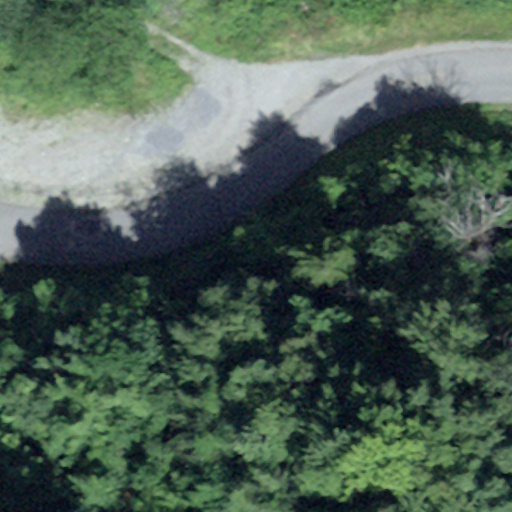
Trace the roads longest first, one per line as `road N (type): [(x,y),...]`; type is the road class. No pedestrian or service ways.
road 1 (tertiary): [(511,77),(468,75),(404,89),(312,125),(179,204),(112,228),(0,228)]
road 2 (track): [(312,125),(158,50),(88,0)]
